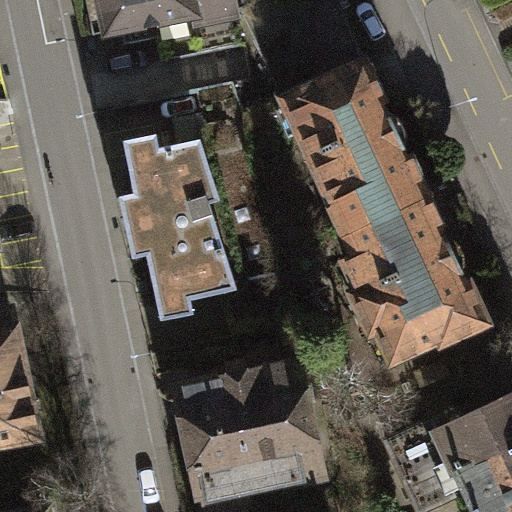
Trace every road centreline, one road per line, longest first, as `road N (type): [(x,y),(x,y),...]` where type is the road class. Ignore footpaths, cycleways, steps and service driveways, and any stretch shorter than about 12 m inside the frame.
road 1 (residential): [(26,0),(134,511)]
road 2 (residential): [(511,168),(438,0)]
